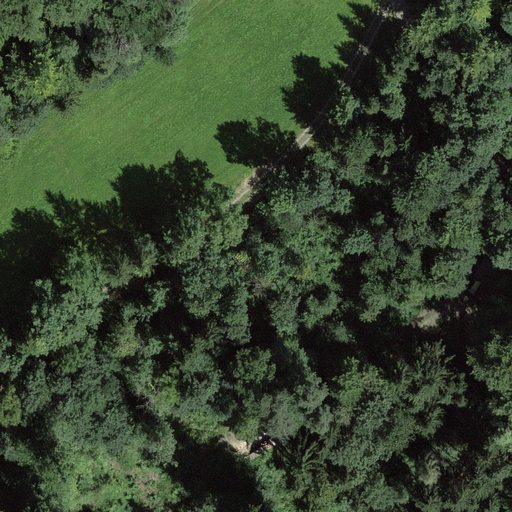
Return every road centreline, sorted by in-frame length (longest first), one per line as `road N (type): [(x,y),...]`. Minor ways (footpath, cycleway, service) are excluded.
road 1 (track): [(0,360),(235,212),(307,144),(389,0)]
road 2 (track): [(511,51),(472,50),(422,32),(397,0)]
